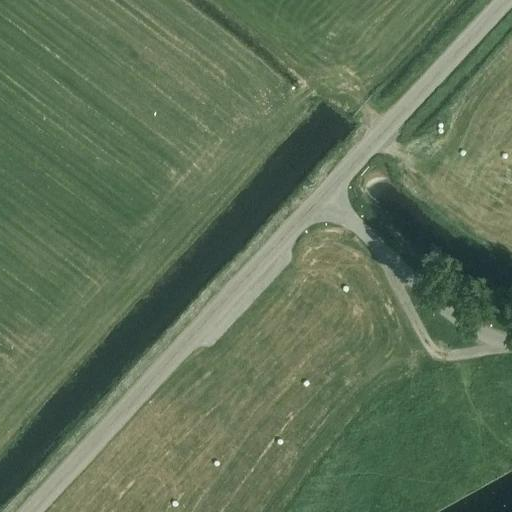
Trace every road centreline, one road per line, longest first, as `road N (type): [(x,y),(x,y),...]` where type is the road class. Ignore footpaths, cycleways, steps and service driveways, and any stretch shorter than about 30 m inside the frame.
road 1 (unclassified): [(34,511),(324,193)]
road 2 (unclassified): [(324,193),(502,0)]
road 3 (unclassified): [(324,193),(443,308),(511,343)]
road 4 (track): [(397,266),(395,287),(432,352),(451,357),(509,343)]
